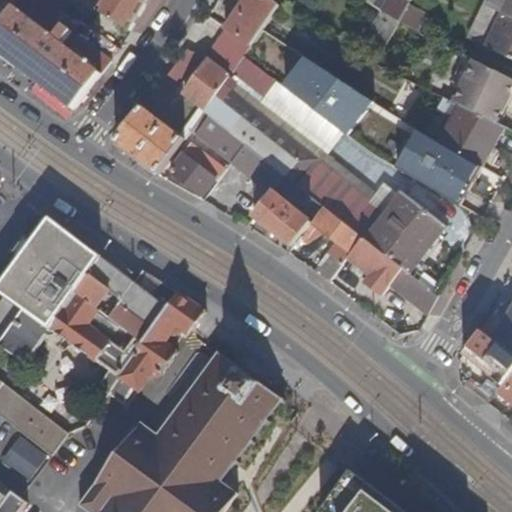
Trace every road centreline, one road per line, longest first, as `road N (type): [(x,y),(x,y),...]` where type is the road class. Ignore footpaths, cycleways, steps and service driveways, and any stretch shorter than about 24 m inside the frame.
road 1 (primary): [(42,187),(296,349),(474,511)]
road 2 (primary): [(417,385),(284,278),(72,145)]
road 3 (residential): [(417,385),(511,222)]
road 4 (residential): [(181,0),(72,145)]
road 5 (primary): [(511,467),(417,385)]
